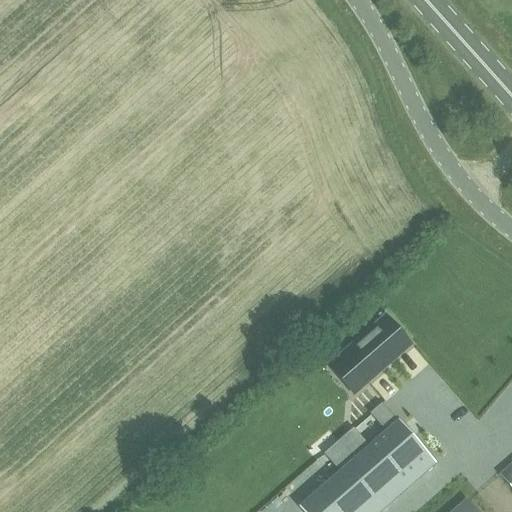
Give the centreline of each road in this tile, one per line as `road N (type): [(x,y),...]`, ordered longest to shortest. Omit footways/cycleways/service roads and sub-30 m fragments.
road 1 (unclassified): [(511,228),(444,157),(359,0)]
road 2 (primary): [(511,93),(427,0)]
